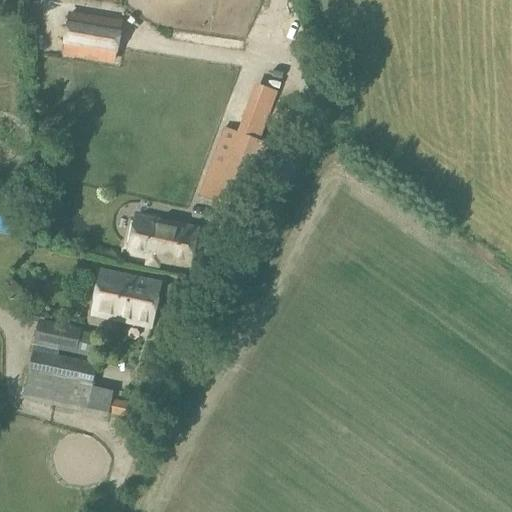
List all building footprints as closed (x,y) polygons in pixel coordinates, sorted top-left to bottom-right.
[(114,62),(121,28),(70,20),(64,54),(114,62)] [(255,85),(236,133),(224,128),(199,196),(251,215),(276,148),(259,142),(278,94),(255,85)] [(160,270),(162,260),(188,265),(195,232),(137,220),(130,253),(146,256),(144,267),(160,270)] [(128,289),(130,277),(100,271),(91,316),(123,323),(130,289),(128,289)] [(130,289),(123,323),(152,329),(162,284),(130,277),(128,289),(130,289)] [(77,355),(81,332),(38,324),(34,346),(60,351),(77,355)] [(28,377),(60,384),(65,360),(33,353),(28,377)] [(60,384),(91,391),(96,366),(65,360),(60,384)]
